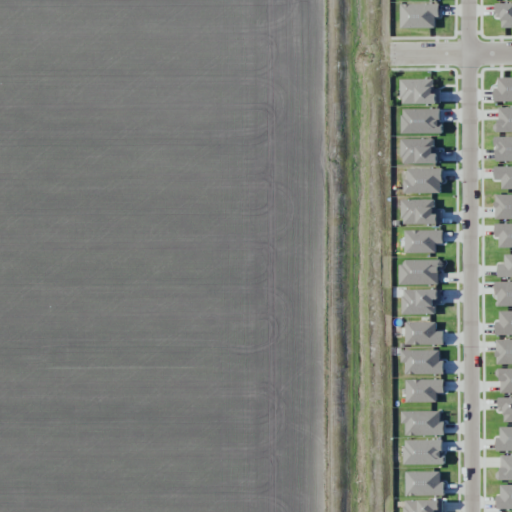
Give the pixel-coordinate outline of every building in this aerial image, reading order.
[(439,3),(400,4),(401,28),(436,28),(435,18),(439,18),(439,3)] [(511,3),(498,3),(498,13),(502,13),(502,28),(511,28),(511,3)] [(494,102),(511,101),(511,77),(498,78),(498,87),(494,87),(494,102)] [(440,104),(440,90),(434,90),(434,80),(401,79),(401,104),(440,104)] [(511,132),(511,107),(497,108),(497,132),(511,132)] [(442,133),(441,108),(402,108),(402,134),(442,133)] [(511,161),(511,136),(495,137),(495,161),(511,161)] [(402,164),(439,164),(439,139),(401,139),(402,164)] [(502,189),(511,189),(511,166),(495,166),(495,180),(502,180),(502,189)] [(408,169),(408,179),(404,179),(404,193),(442,192),(441,168),(408,169)] [(511,218),(511,194),(495,195),(496,219),(511,218)] [(402,200),(402,224),(441,224),(441,210),(434,210),(435,200),(402,200)] [(511,223),(495,223),(495,238),(499,238),(499,247),(511,247),(511,223)] [(405,253),(436,253),(436,244),(443,244),(443,230),(405,231),(405,253)] [(511,276),(511,254),(505,255),(505,264),(498,264),(498,277),(511,276)] [(399,261),(400,285),(441,284),(440,260),(399,261)] [(511,306),(511,281),(496,282),(496,306),(511,306)] [(403,290),(403,314),(435,314),(435,304),(441,303),(441,290),(403,290)] [(511,311),(499,311),(499,321),(496,321),(496,335),(511,334),(511,311)] [(444,344),(444,331),(436,331),(436,322),(405,322),(406,345),(444,344)] [(511,339),(496,340),(496,364),(511,364),(511,339)] [(405,374),(444,374),(444,360),(440,360),(440,350),(402,350),(402,363),(405,363),(405,374)] [(511,393),(511,368),(499,369),(499,393),(511,393)] [(444,379),(406,380),(406,402),(437,402),(437,393),(444,393),(444,379)] [(511,422),(511,397),(500,398),(500,408),(505,408),(505,422),(511,422)] [(401,412),(402,424),(405,424),(405,436),(444,435),(444,421),(440,421),(440,411),(401,412)] [(511,427),(500,427),(500,437),(496,437),(496,451),(511,451),(511,427)] [(443,440),(404,440),(404,464),(444,464),(443,440)] [(511,455),(499,456),(500,480),(511,479),(511,455)] [(440,471),(405,472),(406,495),(445,495),(445,482),(440,482),(440,471)] [(511,485),(500,485),(501,495),(496,495),(496,509),(511,509),(511,485)] [(442,511),(442,500),(404,500),(403,511),(442,511)]
